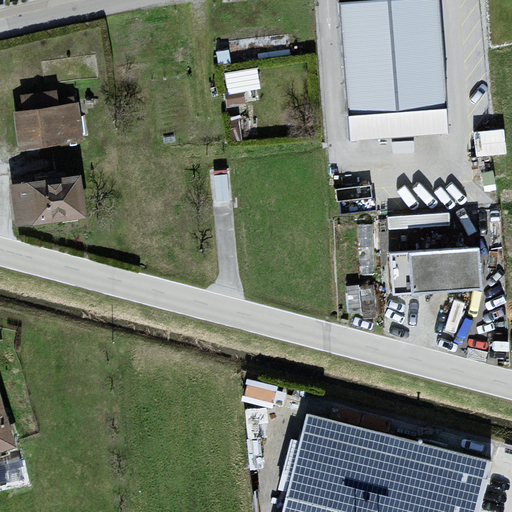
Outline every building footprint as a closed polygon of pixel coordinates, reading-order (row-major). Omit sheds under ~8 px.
[(437,0),(367,0),(340,2),(350,138),(447,131),(437,0)] [(511,0),(501,0),(506,23),(511,21),(511,0)] [(226,69),(228,84),(257,81),(256,66),(226,69)] [(72,105),(7,114),(12,150),(77,141),(72,105)] [(475,125),(476,148),(504,147),(503,123),(475,125)] [(69,177),(0,183),(0,191),(3,223),(73,216),(69,177)] [(473,291),(469,249),(395,253),(398,294),(473,291)] [(243,391),(271,398),(275,382),(247,375),(243,391)] [(469,511),(484,463),(298,415),(271,511),(469,511)]
